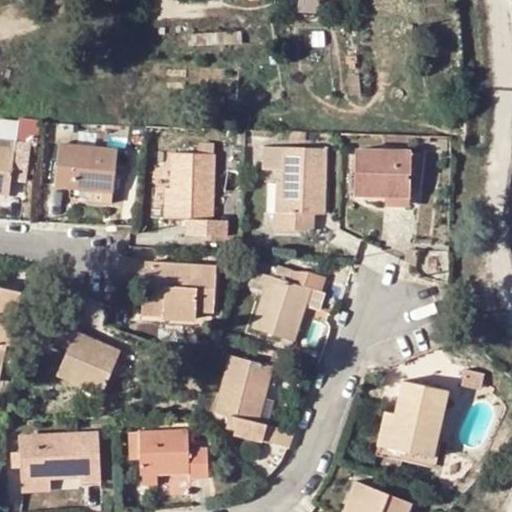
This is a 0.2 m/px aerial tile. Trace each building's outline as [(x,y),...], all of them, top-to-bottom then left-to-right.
[(319,10),(319,0),(297,0),(297,8),(319,10)] [(351,40),(350,28),(341,29),(342,41),(351,40)] [(362,100),(359,79),(347,80),(350,101),(362,100)] [(0,193),(7,194),(9,182),(24,183),(29,146),(37,147),(38,126),(17,124),(15,142),(14,149),(0,147),(0,193)] [(0,147),(14,149),(15,142),(0,139),(0,147)] [(198,143),(197,153),(171,152),(171,188),(170,219),(182,219),(182,235),(226,236),(226,221),(212,220),(214,154),(212,154),(212,144),(198,143)] [(55,186),(90,190),(111,192),(115,150),(59,144),(55,186)] [(274,213),(273,229),(303,230),(304,214),(314,214),(322,214),(326,149),(262,147),(262,172),(280,173),(280,182),(280,213),(274,213)] [(408,198),(410,152),(356,150),(354,196),(408,198)] [(163,219),(170,219),(171,188),(163,188),(163,219)] [(110,204),(111,192),(90,190),(89,202),(110,204)] [(314,214),(304,214),(303,230),(313,230),(314,214)] [(212,312),(214,267),(143,263),(141,317),(193,320),(193,312),(212,312)] [(288,282),(269,276),(252,330),(292,342),(301,315),(309,289),(320,292),(324,278),(306,273),(291,271),(288,282)] [(17,292),(0,288),(0,363),(3,365),(17,292)] [(320,292),(309,289),(301,315),(309,318),(313,309),(317,310),(322,293),(320,292)] [(54,343),(67,349),(56,375),(100,393),(118,351),(74,333),(79,321),(66,316),(54,343)] [(233,434),(262,441),(267,425),(275,396),(263,393),(270,366),(230,356),(215,412),(237,418),(233,434)] [(400,381),(393,413),(386,448),(432,458),(446,391),(400,381)] [(430,467),(432,458),(386,448),(393,413),(383,412),(373,455),(430,467)] [(287,448),(293,432),(267,425),(262,441),(287,448)] [(186,431),(138,432),(139,459),(140,476),(157,475),(188,474),(188,480),(207,479),(206,448),(187,448),(186,431)] [(128,459),(139,459),(138,432),(127,433),(128,459)] [(19,439),(19,453),(20,468),(20,478),(48,478),(78,477),(78,484),(99,483),(97,436),(19,439)] [(10,469),(20,468),(19,453),(10,453),(10,469)] [(157,485),(157,475),(140,476),(140,486),(157,485)] [(49,491),(48,478),(20,478),(21,492),(49,491)] [(353,482),(345,502),(357,507),(354,511),(406,511),(410,504),(353,482)] [(341,511),(354,511),(357,507),(345,502),(341,511)]
